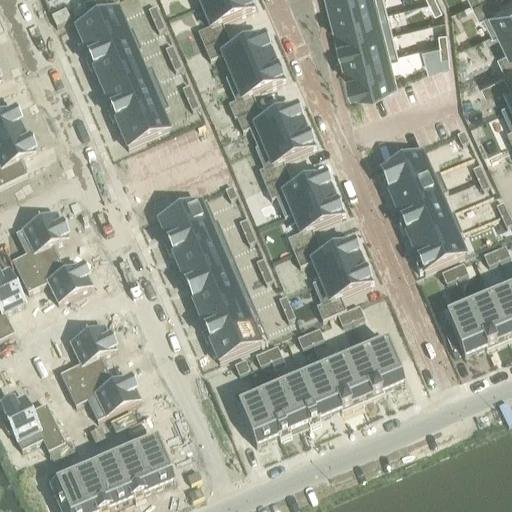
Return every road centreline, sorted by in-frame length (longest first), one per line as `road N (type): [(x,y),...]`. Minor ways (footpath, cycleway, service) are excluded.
road 1 (residential): [(276,0),(450,417)]
road 2 (residential): [(227,511),(138,295)]
road 3 (residential): [(450,417),(237,511)]
road 4 (residential): [(91,181),(17,0)]
road 5 (residential): [(0,374),(54,334),(138,295)]
road 6 (residential): [(138,295),(91,181)]
